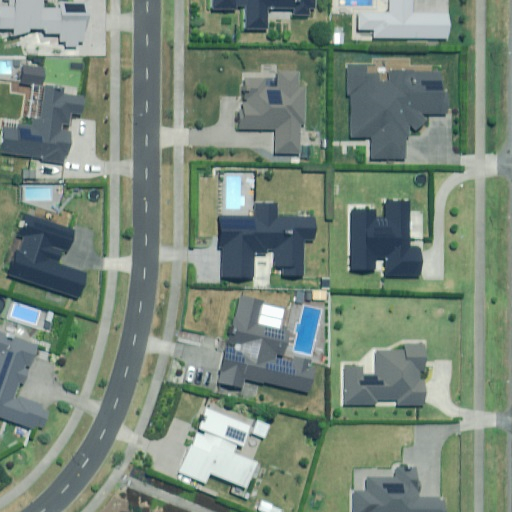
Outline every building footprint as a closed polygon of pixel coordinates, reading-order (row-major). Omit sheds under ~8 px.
[(12,0),(12,6),(0,5),(0,27),(11,28),(10,36),(28,37),(28,28),(43,28),(43,33),(59,33),(59,42),(85,44),(87,4),(63,2),(62,9),(48,8),(48,0),(12,0)] [(210,0),(211,10),(243,10),(243,29),(267,29),(267,9),(291,9),(291,16),(314,16),(313,0),(210,0)] [(414,13),(413,0),(389,0),(389,13),(359,11),(359,29),(374,29),(374,37),(448,38),(448,13),(414,13)] [(84,67),(72,64),(69,76),(82,79),(84,67)] [(366,67),(346,67),(346,96),(349,96),(349,137),(370,137),(370,159),(404,159),(404,138),(408,138),(408,126),(413,131),(424,120),(418,115),(444,115),(444,93),(439,93),(439,71),(387,71),(387,83),(377,83),(377,75),(366,75),(366,67)] [(298,89),(298,71),(275,71),(276,89),(266,89),(266,78),(243,78),(243,116),(239,115),(238,129),(274,130),(274,153),(300,153),(301,125),(305,125),(305,89),(298,89)] [(64,90),(26,85),(22,116),(32,118),(31,125),(3,121),(0,141),(0,152),(66,162),(70,131),(61,129),(62,121),(70,122),(71,113),(81,115),(83,97),(63,94),(64,90)] [(386,211),(350,209),(348,270),(362,271),(362,269),(377,270),(377,274),(420,276),(421,248),(409,248),(409,239),(424,239),(424,211),(410,211),(411,202),(386,201),(386,211)] [(277,216),(277,204),(254,203),(253,217),(219,216),(218,248),(221,248),(220,278),(253,279),(254,252),(271,252),(271,274),(304,275),(305,239),(314,239),(315,217),(277,216)] [(74,230),(23,214),(16,236),(21,238),(17,249),(15,248),(6,275),(78,298),(85,273),(57,264),(61,249),(67,250),(74,230)] [(263,302),(239,296),(216,382),(242,388),(244,377),(307,393),(315,362),(283,354),(289,332),(279,329),(284,309),(263,304),(263,302)] [(50,412),(41,409),(42,405),(15,396),(21,381),(24,382),(37,346),(0,332),(0,417),(33,429),(35,425),(44,429),(50,412)] [(343,368),(343,405),(375,405),(375,400),(396,400),(396,405),(422,406),(422,345),(402,345),(402,351),(375,351),(375,374),(361,374),(361,368),(343,368)] [(255,462),(232,453),(236,444),(239,445),(241,446),(249,425),(204,407),(178,472),(205,482),(209,473),(245,487),(255,462)] [(269,425),(257,421),(252,433),(264,437),(269,425)] [(418,498),(418,469),(395,469),(395,477),(366,477),(366,490),(357,490),(352,496),(351,511),(443,511),(443,498),(418,498)] [(270,511),(274,504),(262,500),(258,509),(264,511),(270,511)]
